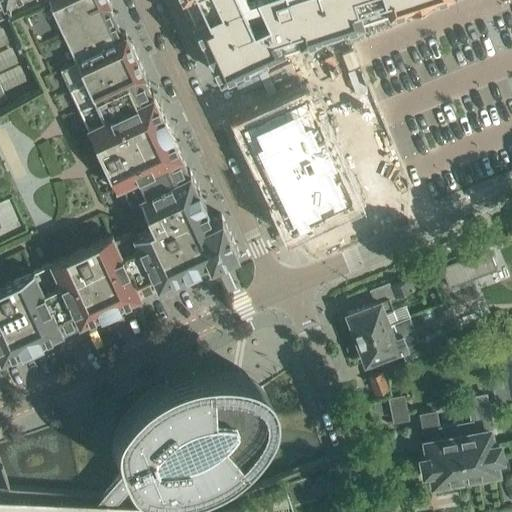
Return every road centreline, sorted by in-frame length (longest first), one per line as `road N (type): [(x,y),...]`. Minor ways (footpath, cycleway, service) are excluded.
road 1 (residential): [(282,289),(143,0)]
road 2 (residential): [(282,289),(0,414)]
road 3 (residential): [(282,289),(511,194)]
road 4 (residential): [(375,511),(311,337),(282,289)]
